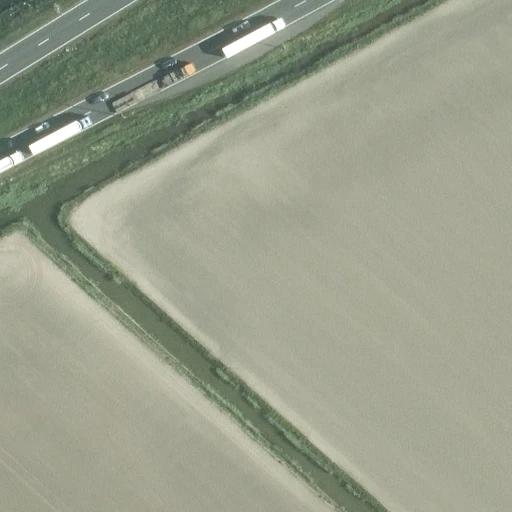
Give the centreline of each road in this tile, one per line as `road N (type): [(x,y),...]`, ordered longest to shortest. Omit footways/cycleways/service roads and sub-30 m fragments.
road 1 (trunk): [(0,157),(307,0)]
road 2 (trunk): [(112,0),(0,69)]
